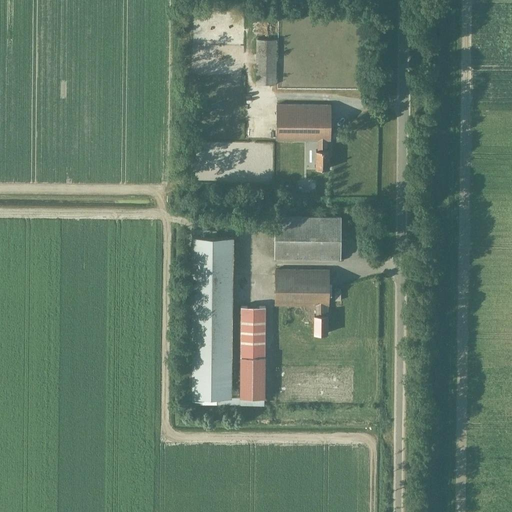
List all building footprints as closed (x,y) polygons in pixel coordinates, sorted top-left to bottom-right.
[(276,84),(276,39),(256,39),(255,84),(276,84)] [(216,62),(215,85),(236,86),(237,62),(216,62)] [(330,104),(276,103),(276,139),(317,139),(317,149),(315,149),(315,167),(329,167),(329,149),(326,149),(326,139),(330,139),(330,104)] [(275,215),(275,256),(339,256),(339,216),(275,215)] [(196,229),(196,235),(191,235),(190,404),(232,404),(232,396),(233,235),(216,235),(216,229),(196,229)] [(328,305),(328,269),(275,269),(274,304),(315,304),(315,314),(313,314),(313,333),(326,333),(327,314),(324,314),(325,305),(328,305)] [(240,306),(239,397),(240,404),(263,404),(264,306),(240,306)]
